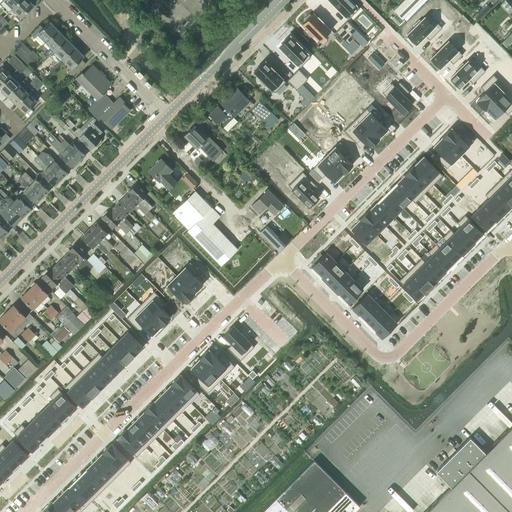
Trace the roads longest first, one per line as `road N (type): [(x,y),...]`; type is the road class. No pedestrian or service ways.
road 1 (residential): [(25,511),(260,278),(288,265)]
road 2 (residential): [(288,265),(370,350),(390,358),(511,243)]
road 3 (tertiary): [(0,281),(167,115)]
road 4 (residential): [(288,265),(289,250),(447,97)]
road 5 (unknown): [(511,365),(478,380),(386,491)]
road 6 (tertiary): [(167,115),(282,0)]
road 7 (residential): [(56,1),(167,115)]
